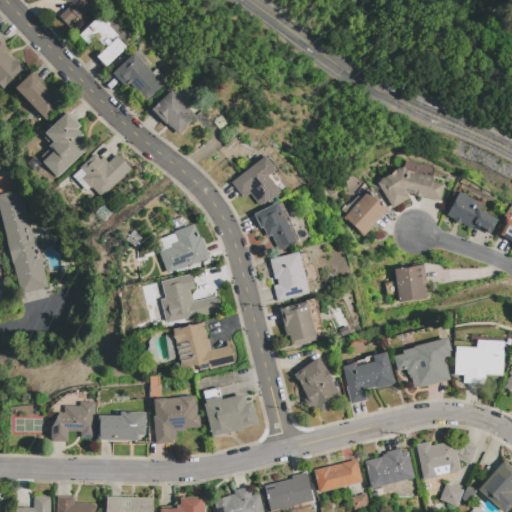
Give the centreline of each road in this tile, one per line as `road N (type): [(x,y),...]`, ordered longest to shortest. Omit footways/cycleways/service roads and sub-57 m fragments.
road 1 (residential): [(3,0),(212,201),(229,233),(286,448)]
road 2 (residential): [(0,467),(179,471),(442,413),(511,432)]
road 3 (tertiary): [(247,0),(358,79),(511,151)]
